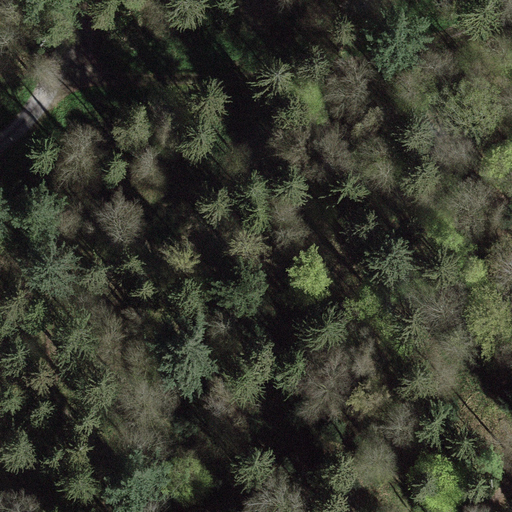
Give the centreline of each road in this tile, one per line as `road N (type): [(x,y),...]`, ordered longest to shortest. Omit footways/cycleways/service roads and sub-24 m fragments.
road 1 (track): [(59,71),(243,75),(380,56),(511,9)]
road 2 (track): [(56,0),(59,71),(0,144)]
